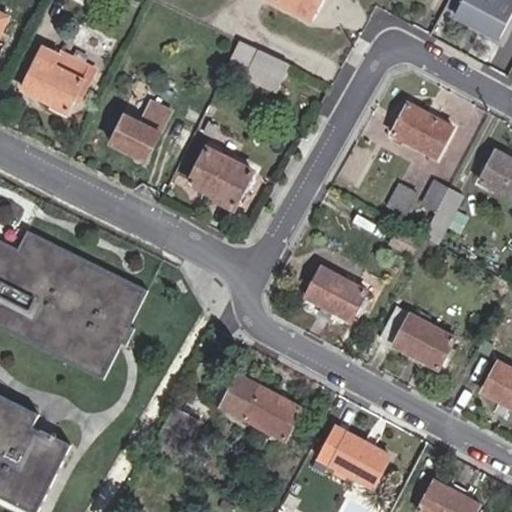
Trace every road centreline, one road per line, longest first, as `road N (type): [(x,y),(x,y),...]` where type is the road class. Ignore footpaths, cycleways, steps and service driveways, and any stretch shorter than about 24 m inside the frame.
road 1 (residential): [(511,99),(418,47),(393,50),(256,274)]
road 2 (residential): [(256,274),(249,295),(254,321),(511,458)]
road 3 (residential): [(0,148),(256,274)]
